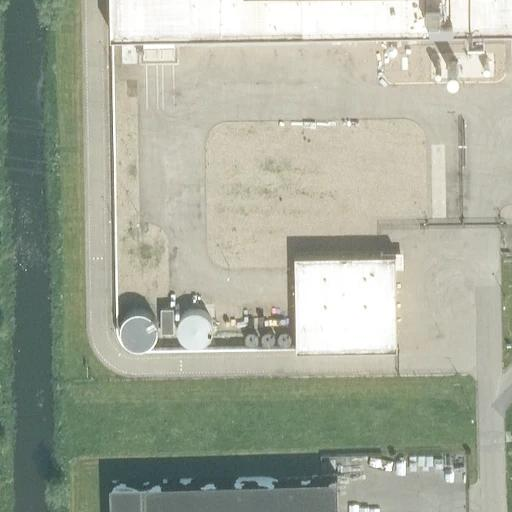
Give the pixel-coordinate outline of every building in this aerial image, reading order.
[(467,28),(483,28),(511,27),(511,0),(109,0),(110,33),(111,33),(135,33),(175,32),(467,28)] [(175,32),(135,33),(135,48),(175,47),(175,32)] [(386,38),(386,41),(388,44),(391,45),(394,44),(396,42),(396,38),(395,35),(391,34),(388,35),(386,38)] [(313,87),(313,97),(361,99),(361,89),(313,87)] [(380,253),(294,254),(294,270),(296,347),(296,349),(397,347),(395,252),(381,252),(380,253)] [(173,307),(160,308),(161,332),(173,332),(173,307)] [(121,321),(119,329),(122,337),(128,343),(135,346),(143,345),(150,341),(155,334),(156,326),(154,318),(148,312),(140,309),(132,310),(125,314),(121,321)] [(178,320),(177,328),(179,336),(184,341),(192,344),(200,343),(207,339),(211,333),(212,325),(210,318),(204,312),(197,309),(189,310),(182,314),(178,320)] [(337,511),(337,476),(322,476),(109,482),(110,511),(337,511)]
